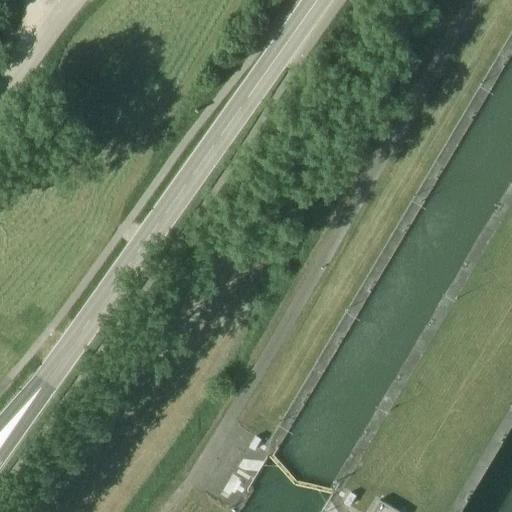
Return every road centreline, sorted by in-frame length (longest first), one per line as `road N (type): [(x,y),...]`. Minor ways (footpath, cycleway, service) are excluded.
road 1 (tertiary): [(47,381),(319,0)]
road 2 (unclassified): [(0,105),(81,0)]
